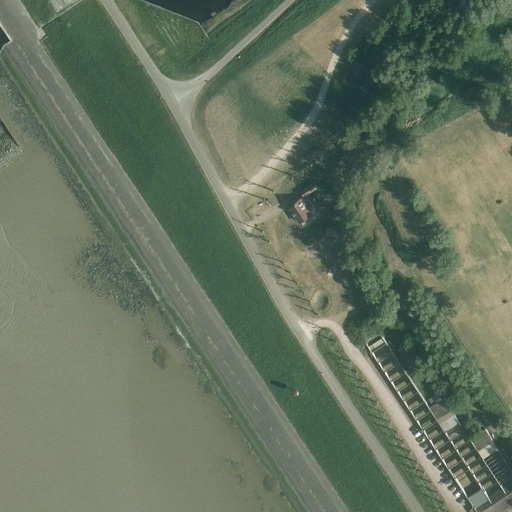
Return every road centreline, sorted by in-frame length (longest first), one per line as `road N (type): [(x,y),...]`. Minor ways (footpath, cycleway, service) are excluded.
road 1 (unclassified): [(417,511),(300,335),(175,106)]
road 2 (unclassified): [(175,106),(291,0)]
road 3 (unclassified): [(175,106),(104,0)]
